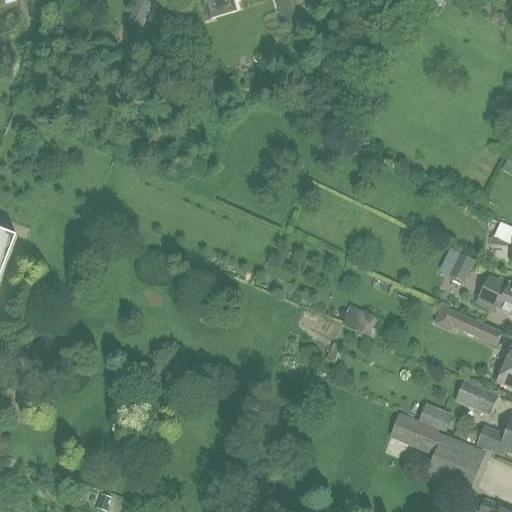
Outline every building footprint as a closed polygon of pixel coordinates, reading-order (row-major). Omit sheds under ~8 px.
[(140,0),(137,0),(127,22),(140,28),(151,4),(140,0)] [(420,0),(419,3),(431,10),(437,0),(420,0)] [(276,3),(284,30),(293,28),(285,1),(276,3)] [(164,46),(175,48),(179,16),(169,14),(164,46)] [(494,239),(510,246),(511,241),(511,228),(500,224),(494,239)] [(0,284),(18,239),(0,232),(0,284)] [(449,277),(464,284),(475,262),(460,255),(449,277)] [(476,305),(494,314),(496,315),(497,312),(511,319),(511,286),(509,285),(506,290),(488,281),(476,305)] [(502,335),(465,317),(441,307),(433,325),(450,333),(452,329),(497,348),(502,335)] [(353,330),(369,338),(378,319),(362,312),(358,320),(353,330)] [(341,351),(333,347),(332,347),(325,360),(334,364),(341,351)] [(511,356),(510,355),(497,385),(511,391),(511,356)] [(465,380),(456,403),(488,417),(499,394),(465,380)] [(418,423),(438,431),(446,434),(452,417),(426,406),(418,423)] [(438,431),(418,423),(400,416),(391,438),(428,454),(434,457),(426,473),(470,492),(486,453),(437,434),(438,431)] [(477,447),(489,453),(504,458),(505,454),(511,456),(511,421),(505,438),(485,429),(477,447)] [(174,480),(165,502),(194,511),(204,511),(211,493),(174,480)] [(96,510),(102,511),(106,511),(112,499),(101,495),(96,510)] [(485,503),(481,511),(502,511),(500,511),(501,509),(485,503)]
